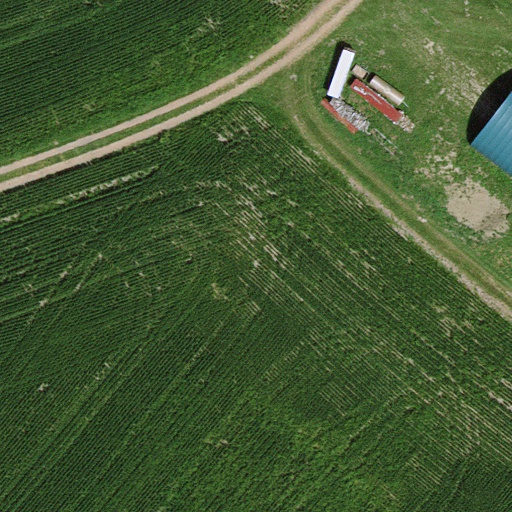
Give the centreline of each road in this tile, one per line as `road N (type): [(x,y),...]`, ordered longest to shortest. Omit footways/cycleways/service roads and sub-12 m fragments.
road 1 (track): [(346,0),(289,51),(206,100),(0,180)]
road 2 (track): [(511,302),(368,186),(260,67)]
